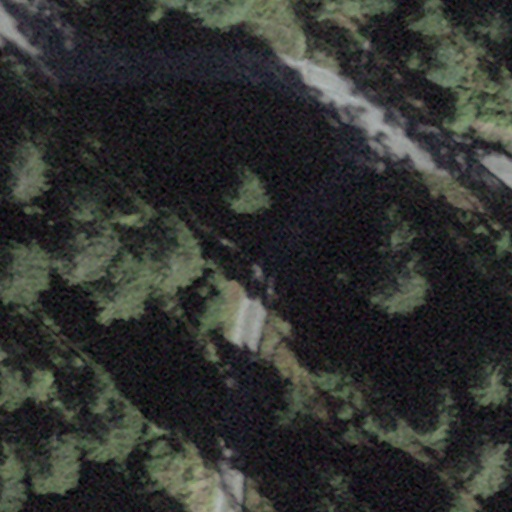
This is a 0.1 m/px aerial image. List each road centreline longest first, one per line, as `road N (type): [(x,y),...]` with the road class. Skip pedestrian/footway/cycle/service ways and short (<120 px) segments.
road 1 (track): [(380,123),(302,210),(250,324),(233,511)]
road 2 (track): [(30,0),(71,65),(259,67),(380,123)]
road 3 (track): [(380,123),(511,173)]
